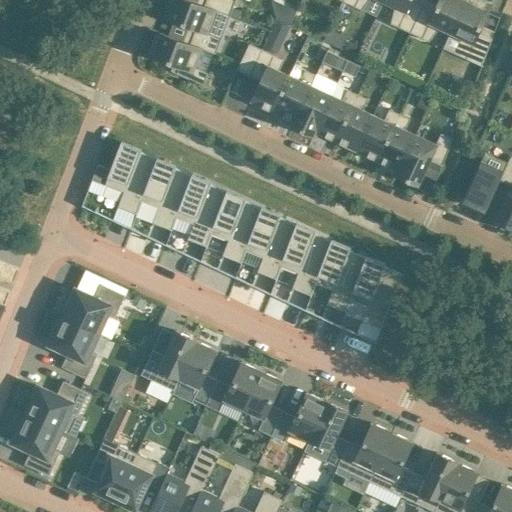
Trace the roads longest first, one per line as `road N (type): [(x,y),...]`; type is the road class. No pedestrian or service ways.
road 1 (residential): [(511,448),(51,232)]
road 2 (residential): [(511,257),(113,73)]
road 3 (residential): [(113,73),(51,232)]
road 4 (residential): [(51,232),(0,365)]
